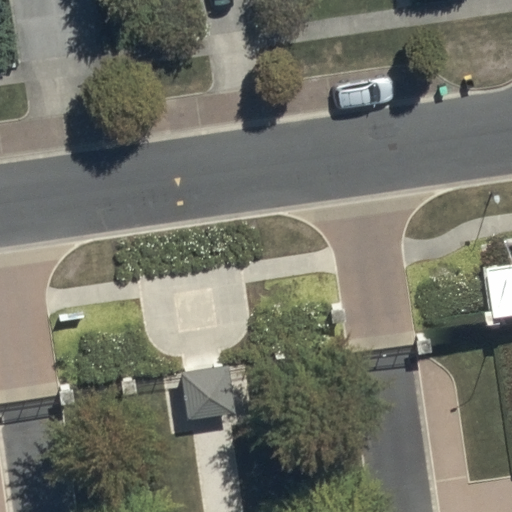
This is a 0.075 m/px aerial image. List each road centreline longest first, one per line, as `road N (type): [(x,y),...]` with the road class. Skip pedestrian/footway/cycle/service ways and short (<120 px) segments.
road 1 (residential): [(367,149),(3,203)]
road 2 (residential): [(367,149),(390,340)]
road 3 (residential): [(29,386),(3,203)]
road 4 (residential): [(390,340),(414,511)]
road 5 (residential): [(511,125),(367,149)]
road 6 (residential): [(47,511),(29,386)]
